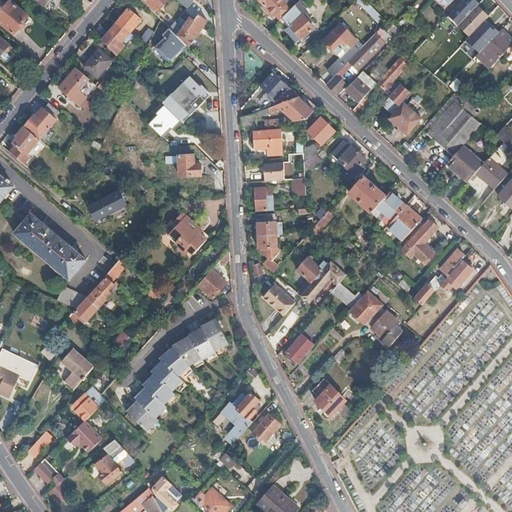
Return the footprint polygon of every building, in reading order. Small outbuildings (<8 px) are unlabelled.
[(9,1),(7,0),(0,0),(0,22),(14,34),(28,17),(10,1),(9,1)] [(169,0),(145,0),(157,12),(169,0)] [(199,15),(204,7),(195,0),(193,0),(187,8),(184,12),(190,17),(182,29),(178,26),(173,32),(187,46),(193,38),(195,39),(207,21),(199,15)] [(379,25),(385,20),(367,0),(362,0),(360,3),(379,25)] [(433,0),(444,10),(450,3),(446,0),(433,0)] [(470,37),(484,21),(490,14),(472,0),(452,0),(450,3),(444,10),(449,13),(446,15),(470,37)] [(295,4),(282,17),(306,41),(313,34),(310,32),(316,26),(311,21),(313,20),(305,12),(304,13),(295,4)] [(128,8),(118,19),(132,31),(141,20),(128,8)] [(110,33),(103,41),(117,56),(125,46),(122,43),(132,31),(118,19),(108,31),(110,33)] [(166,25),(161,20),(157,28),(163,31),(166,25)] [(466,40),(480,53),(500,31),(492,25),(491,26),(484,21),(470,37),(466,40)] [(358,41),(341,24),(324,41),(341,58),(346,52),(343,49),(348,44),(351,48),(358,41)] [(387,32),(395,40),(402,32),(394,24),(387,32)] [(163,31),(157,28),(150,43),(164,50),(171,35),(163,31)] [(148,30),(140,38),(145,42),(153,34),(148,30)] [(479,53),(494,67),(511,46),(511,40),(501,30),(500,31),(480,53),(479,53)] [(376,40),(373,37),(349,61),(357,70),(382,45),(376,40)] [(0,55),(8,45),(0,38),(0,55)] [(113,61),(99,49),(85,66),(98,78),(113,61)] [(391,97),(384,105),(384,108),(391,115),(399,107),(398,106),(409,94),(401,87),(394,81),(408,65),(401,58),(377,83),(379,86),(385,91),(391,97)] [(334,77),(336,74),(343,67),(337,61),(328,70),(330,73),(334,77)] [(183,86),(202,106),(210,98),(203,90),(212,81),(210,79),(215,74),(204,63),(183,86)] [(89,79),(76,68),(60,88),(68,96),(80,105),(86,98),(87,97),(79,92),(85,85),(89,79)] [(279,104),(298,97),(273,74),(261,87),(279,104)] [(326,85),(337,95),(343,88),(347,85),(336,74),(334,77),(326,85)] [(359,103),(359,102),(370,91),(364,84),(358,78),(357,79),(354,81),(346,90),(352,96),(359,103)] [(89,79),(85,85),(92,90),(96,85),(89,79)] [(459,93),(465,85),(457,79),(451,87),(459,93)] [(99,88),(110,97),(115,89),(105,81),(99,88)] [(402,104),(410,112),(420,100),(412,92),(410,95),(402,104)] [(423,129),(435,140),(463,109),(468,104),(464,100),(456,93),(423,129)] [(316,108),(303,95),(298,97),(279,104),(268,108),(269,111),(280,107),(295,121),(306,119),(316,108)] [(86,98),(80,105),(85,109),(91,103),(86,98)] [(36,112),(25,127),(40,139),(61,114),(48,102),(44,107),(43,106),(37,113),(36,112)] [(353,109),(358,114),(361,111),(365,107),(359,102),(359,103),(353,109)] [(475,118),(482,124),(497,136),(505,127),(511,120),(511,111),(503,103),(495,111),(488,105),(475,118)] [(381,127),(386,131),(389,135),(410,112),(402,104),(399,107),(391,115),(381,127)] [(185,123),(168,107),(159,115),(162,117),(152,126),(166,138),(174,130),(177,133),(185,123)] [(463,109),(435,140),(453,156),(482,124),(475,118),(463,109)] [(256,112),(241,117),(242,127),(257,126),(256,112)] [(314,156),(323,146),(322,144),(334,131),(320,118),(308,132),(319,142),(315,146),(304,152),(304,153),(304,162),(312,158),(314,156)] [(17,146),(11,153),(25,165),(31,157),(27,154),(40,139),(25,127),(17,135),(20,137),(14,144),(17,146)] [(376,131),(381,136),(386,131),(381,127),(376,131)] [(511,133),(505,127),(497,136),(505,143),(511,148),(511,135),(511,136),(511,135),(511,133)] [(281,130),(255,132),(256,149),(269,148),(269,156),(282,155),(281,130)] [(357,178),(364,170),(359,166),(365,159),(351,146),(350,147),(344,141),(332,155),(357,178)] [(468,181),(484,163),(467,148),(451,166),(468,181)] [(167,157),(167,175),(180,175),(180,176),(201,175),(201,163),(195,163),(195,155),(179,155),(179,156),(167,157)] [(320,162),(314,156),(312,158),(304,162),(305,172),(320,162)] [(31,157),(25,165),(28,168),(34,161),(31,157)] [(493,161),(479,176),(497,192),(511,177),(493,161)] [(264,164),(265,181),(285,180),(284,163),(264,164)] [(6,183),(0,178),(0,202),(12,188),(8,185),(10,183),(8,181),(6,183)] [(371,213),(375,210),(386,197),(364,178),(350,195),(371,213)] [(305,179),(295,180),(296,195),(306,194),(306,190),(305,179)] [(511,207),(511,181),(499,196),(511,207)] [(132,204),(123,187),(91,202),(100,219),(132,204)] [(256,189),(257,211),(274,210),(273,198),(270,198),(270,196),(266,196),(266,188),(256,189)] [(390,223),(406,205),(390,192),(386,197),(375,210),(390,223)] [(402,241),(422,220),(406,205),(390,223),(387,227),(402,241)] [(335,215),(329,210),(318,222),(324,227),(335,215)] [(196,228),(198,225),(183,212),(174,221),(178,225),(169,236),(186,252),(189,250),(195,255),(208,239),(201,233),(196,228)] [(86,260),(31,215),(15,235),(69,280),(86,260)] [(257,216),(259,236),(277,235),(283,234),(282,226),(279,226),(279,222),(276,222),(275,215),(257,216)] [(438,228),(430,220),(410,242),(408,240),(404,245),(414,254),(438,228)] [(318,222),(310,231),(316,237),(324,227),(318,222)] [(267,256),(262,263),(274,272),(279,266),(273,261),(282,251),(278,247),(277,235),(259,236),(259,249),(262,249),(263,253),(265,255),(267,256)] [(449,274),(465,256),(458,250),(442,269),(449,275),(449,274)] [(229,251),(220,262),(222,264),(224,262),(226,263),(230,259),(230,256),(229,251)] [(347,274),(352,268),(336,254),(331,260),(347,274)] [(297,291),(301,295),(327,264),(323,260),(318,266),(308,258),(297,270),(307,279),(297,291)] [(74,315),(81,321),(84,324),(120,284),(116,280),(113,283),(112,282),(128,264),(122,259),(105,278),(107,279),(74,315)] [(338,285),(339,283),(347,274),(331,260),(327,264),(301,295),(309,301),(329,277),(338,285)] [(473,270),(463,261),(451,275),(449,274),(449,275),(446,278),(445,279),(440,285),(447,292),(453,286),(456,288),(458,285),(459,286),(461,284),(473,270)] [(0,272),(3,275),(8,270),(4,265),(0,269),(0,272)] [(259,265),(253,266),(256,278),(262,276),(259,265)] [(212,270),(199,285),(214,298),(227,283),(212,270)] [(415,300),(422,306),(440,285),(445,279),(446,278),(441,274),(438,277),(436,275),(415,300)] [(332,292),(351,308),(359,299),(339,283),(338,285),(332,292)] [(274,284),(263,297),(284,315),(295,301),(274,284)] [(57,300),(76,309),(85,296),(63,286),(57,300)] [(350,311),(365,325),(367,322),(377,311),(362,298),(350,311)] [(377,311),(367,322),(372,327),(372,328),(384,339),(382,341),(389,347),(403,332),(397,326),(400,322),(387,311),(382,316),(377,311)] [(73,313),(69,317),(77,325),(81,321),(74,315),(73,313)] [(282,316),(267,336),(277,343),(291,323),(282,316)] [(229,341),(218,317),(202,324),(203,325),(190,332),(191,334),(174,341),(176,344),(162,360),(164,362),(154,372),(156,374),(146,386),(148,388),(138,398),(140,400),(129,412),(150,430),(155,424),(154,423),(159,418),(158,417),(164,410),(162,409),(167,404),(165,403),(171,396),(170,395),(174,390),(173,389),(179,382),(178,381),(182,376),(179,373),(184,367),(182,364),(189,360),(189,362),(197,358),(196,355),(202,353),(203,356),(210,352),(210,351),(215,348),(214,346),(220,343),(221,345),(229,341)] [(123,346),(132,337),(125,330),(116,339),(123,346)] [(312,345),(302,336),(287,352),(289,355),(287,358),(291,361),(293,359),(297,362),(312,345)] [(16,353),(21,342),(16,340),(12,351),(16,353)] [(29,346),(21,342),(16,353),(9,370),(2,367),(0,370),(0,385),(2,386),(0,390),(10,395),(19,374),(18,374),(26,357),(24,356),(29,346)] [(50,360),(55,356),(48,346),(42,351),(50,360)] [(96,367),(75,348),(64,361),(76,371),(68,379),(77,388),(96,367)] [(347,354),(341,349),(332,358),(339,363),(347,354)] [(256,362),(250,368),(260,377),(263,375),(256,362)] [(346,400),(323,378),(311,389),(319,397),(316,401),(331,416),(346,400)] [(86,420),(99,408),(85,393),(73,405),(86,420)] [(258,402),(250,394),(245,400),(243,398),(240,395),(231,406),(229,404),(220,414),(235,427),(224,439),(232,446),(251,424),(247,420),(255,411),(252,408),(258,402)] [(278,425),(267,416),(251,435),(262,444),(278,425)] [(86,420),(67,439),(75,447),(77,446),(80,443),(83,446),(88,452),(103,438),(86,420)] [(46,433),(29,452),(35,458),(52,439),(46,433)] [(128,466),(135,460),(134,459),(115,439),(105,447),(111,454),(114,451),(128,466)] [(226,453),(217,463),(220,465),(223,462),(230,468),(235,462),(226,453)] [(107,484),(122,472),(113,460),(109,455),(97,464),(103,472),(100,475),(107,484)] [(49,484),(53,480),(60,473),(46,459),(35,469),(49,484)] [(53,480),(58,485),(61,483),(66,479),(60,473),(53,480)] [(158,496),(156,499),(156,500),(162,511),(164,511),(169,506),(173,510),(179,504),(165,492),(172,485),(163,477),(152,489),(156,495),(158,496)] [(56,487),(65,500),(71,495),(61,483),(58,485),(56,487)] [(285,501),(288,499),(273,485),(257,504),(266,511),(295,511),(299,508),(291,501),(289,504),(285,501)] [(50,491),(59,504),(65,500),(56,487),(50,491)] [(156,499),(149,488),(130,504),(135,511),(144,505),(148,511),(162,511),(156,500),(156,499)] [(207,511),(222,511),(201,492),(196,497),(194,500),(207,511)]
